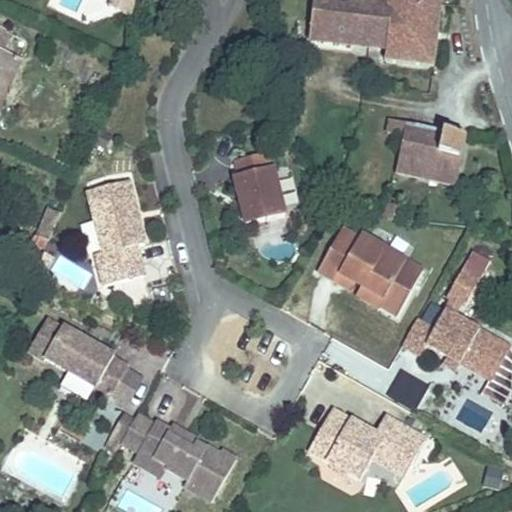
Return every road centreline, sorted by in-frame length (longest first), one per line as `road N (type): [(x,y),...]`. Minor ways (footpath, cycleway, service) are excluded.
road 1 (residential): [(212,287),(191,351),(193,375),(260,412),(278,408),(307,354),(304,336),(230,299)]
road 2 (residential): [(215,33),(173,104),(212,287)]
